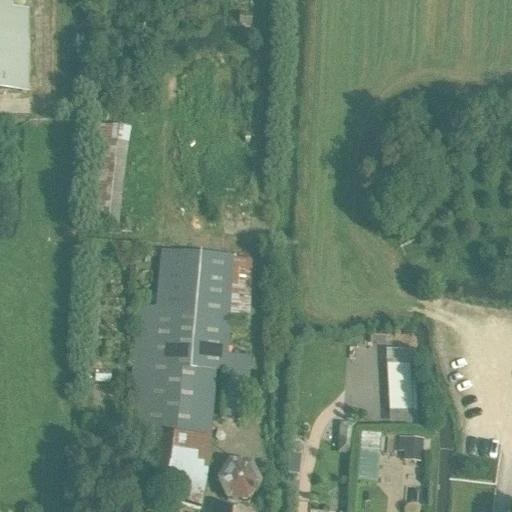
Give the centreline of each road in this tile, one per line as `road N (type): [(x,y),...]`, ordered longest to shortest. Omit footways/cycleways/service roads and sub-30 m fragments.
road 1 (track): [(269,0),(261,409),(257,433),(217,454),(208,511)]
road 2 (track): [(45,511),(53,0)]
